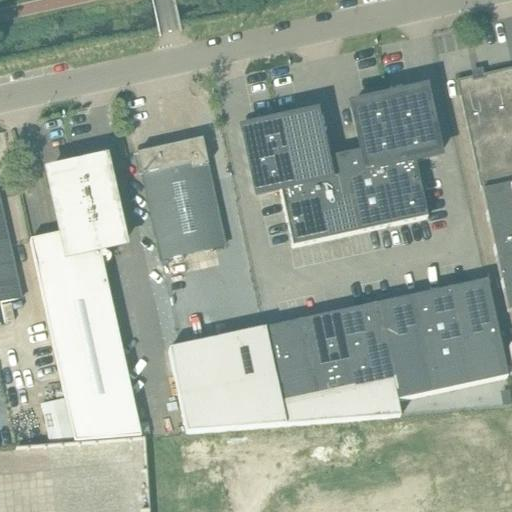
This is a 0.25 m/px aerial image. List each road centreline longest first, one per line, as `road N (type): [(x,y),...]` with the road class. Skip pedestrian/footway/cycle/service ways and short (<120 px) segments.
road 1 (unknown): [(210,52),(256,285),(285,297),(437,265),(454,257),(459,233),(408,8)]
road 2 (unclassified): [(177,60),(444,0)]
road 3 (unclassified): [(0,100),(177,60)]
